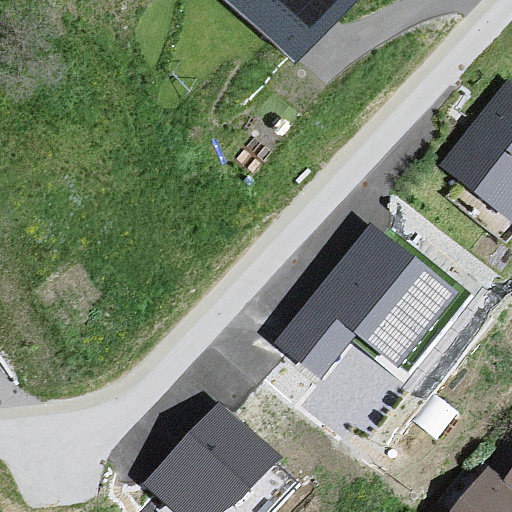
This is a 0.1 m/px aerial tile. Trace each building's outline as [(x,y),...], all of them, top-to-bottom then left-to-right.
[(338,0),(236,0),(292,51),(338,0)] [(511,77),(506,73),(440,160),(511,214),(511,77)] [(380,221),(275,336),(365,417),(469,302),(380,221)] [(147,480),(180,511),(242,511),(290,462),(224,399),(147,480)] [(511,511),(511,494),(482,472),(451,511),(511,511)]
